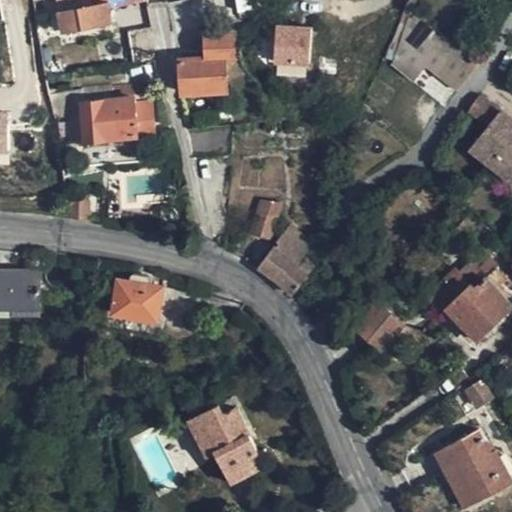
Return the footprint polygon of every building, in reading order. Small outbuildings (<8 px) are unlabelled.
[(182,0),(166,3),(170,32),(217,22),(217,19),(239,18),(238,9),(246,8),(246,5),(252,4),(251,0),(182,0)] [(110,6),(109,1),(76,6),(60,9),(63,30),(112,21),(110,6)] [(275,22),(271,62),(308,65),(312,26),(275,22)] [(390,68),(418,80),(422,71),(460,88),(475,55),(409,26),(390,68)] [(232,33),(206,35),(207,57),(182,58),(183,91),(227,89),(224,57),(234,56),(232,33)] [(393,120),(412,101),(385,79),(370,101),(393,120)] [(49,94),(53,117),(72,113),(72,108),(82,106),(86,138),(155,131),(152,100),(134,102),(133,97),(143,96),(142,82),(94,87),(49,94)] [(478,95),(468,111),(487,125),(499,111),(478,95)] [(511,120),(499,111),(487,125),(470,147),(511,180),(511,120)] [(70,216),(87,219),(87,193),(70,190),(70,216)] [(472,212),(460,201),(451,212),(462,222),(472,212)] [(279,204),(261,203),(252,233),(270,237),(279,204)] [(495,232),(472,212),(462,222),(474,234),(483,243),(495,232)] [(456,253),(474,234),(462,222),(443,242),(456,253)] [(275,279),(291,294),(311,270),(303,263),(308,258),(312,253),(309,242),(289,226),(280,236),(266,255),(258,267),(264,271),(275,279)] [(366,248),(370,237),(362,233),(358,245),(366,248)] [(314,264),(308,258),(303,263),(311,270),(312,269),(314,264)] [(473,260),(459,272),(473,287),(493,267),(487,261),(480,267),(473,260)] [(40,267),(0,267),(0,304),(40,305),(40,267)] [(463,325),(474,337),(477,339),(511,305),(495,288),(505,279),(493,267),(473,287),(459,272),(455,269),(426,297),(457,329),(463,325)] [(158,318),(163,286),(120,279),(114,311),(158,318)] [(402,326),(377,303),(355,328),(379,349),(402,326)] [(468,341),(474,337),(463,325),(457,329),(468,341)] [(493,397),(482,380),(467,390),(477,406),(493,397)] [(210,408),(197,415),(203,424),(216,452),(231,482),(265,464),(236,408),(225,413),(220,403),(210,408)] [(216,452),(197,415),(189,418),(207,456),(216,452)] [(443,479),(447,477),(454,473),(471,504),(511,481),(511,479),(496,450),(491,453),(478,429),(431,455),(443,479)] [(464,508),(471,504),(454,473),(447,477),(464,508)]
